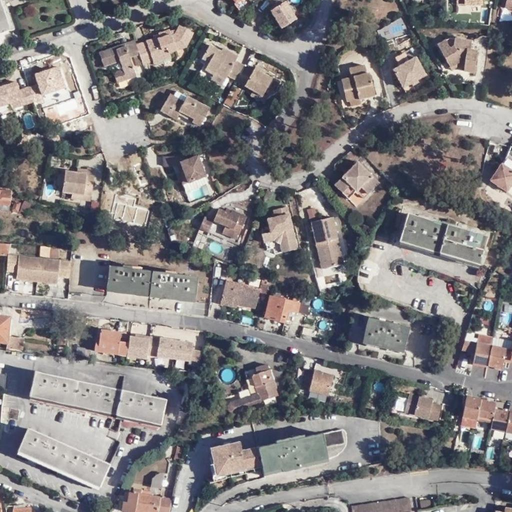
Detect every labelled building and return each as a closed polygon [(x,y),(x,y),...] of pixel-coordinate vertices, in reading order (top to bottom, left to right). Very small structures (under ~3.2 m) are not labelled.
[(288,0),(277,7),(290,26),(301,18),(288,0)] [(0,4),(0,32),(8,30),(0,4)] [(155,37),(137,43),(143,61),(152,59),(154,61),(171,55),(170,51),(185,45),(193,31),(180,24),(178,29),(171,31),(170,29),(159,32),(161,37),(156,39),(155,37)] [(450,36),(438,42),(451,64),(462,58),(465,59),(465,69),(475,70),(478,49),(471,48),(472,38),(450,36)] [(247,63),(247,62),(239,57),(240,55),(229,49),(231,46),(214,38),(205,54),(212,58),(208,66),(216,71),(228,76),(230,72),(239,77),(247,63)] [(143,61),(137,43),(136,40),(100,51),(105,66),(120,61),(122,69),(113,72),(117,82),(137,75),(131,58),(135,57),(137,65),(144,63),(143,61)] [(418,80),(426,76),(411,49),(396,58),(401,67),(394,71),(404,88),(412,84),(418,80)] [(361,95),(362,97),(377,93),(369,62),(351,67),(353,76),(344,78),(349,98),(353,97),(361,95)] [(247,63),(239,77),(239,78),(254,86),(265,92),(276,75),(260,67),(257,69),(247,63)] [(225,81),(228,76),(216,71),(213,76),(225,81)] [(35,103),(30,88),(21,91),(18,83),(0,88),(0,107),(11,104),(13,110),(35,103)] [(265,92),(254,86),(252,91),(263,96),(265,92)] [(186,97),(171,89),(161,107),(178,115),(181,109),(196,117),(194,120),(202,124),(204,121),(213,104),(189,92),(186,97)] [(363,102),(362,97),(361,95),(353,97),(355,104),(363,102)] [(166,155),(166,164),(183,164),(185,170),(181,171),(184,183),(207,175),(200,155),(187,159),(185,155),(166,155)] [(506,193),(511,183),(511,168),(499,161),(486,181),(506,193)] [(378,181),(356,162),(334,185),(349,198),(360,186),(368,192),(378,181)] [(87,171),(77,169),(65,168),(62,188),(63,189),(71,190),(93,194),(97,167),(88,165),(87,171)] [(93,194),(71,190),(70,195),(92,199),(93,194)] [(0,207),(1,205),(8,206),(9,192),(0,192),(0,207)] [(89,212),(98,214),(100,204),(91,202),(89,212)] [(297,246),(287,204),(273,207),(274,214),(266,216),(269,230),(261,232),(263,240),(265,239),(266,247),(271,246),(273,247),(274,251),(297,246)] [(200,230),(210,233),(214,222),(241,233),(247,217),(227,208),(225,212),(218,209),(214,221),(205,218),(200,230)] [(332,215),(311,219),(322,266),(343,261),(332,215)] [(412,217),(404,243),(485,267),(491,240),(412,217)] [(16,256),(5,255),(4,270),(14,271),(13,279),(55,284),(56,276),(67,277),(68,262),(57,261),(57,260),(16,256)] [(109,268),(106,293),(193,304),(195,280),(109,268)] [(262,297),(265,298),(267,290),(273,291),(274,285),(275,281),(263,278),(259,293),(258,297),(262,297)] [(226,282),(219,304),(237,310),(238,305),(255,310),(258,297),(259,293),(226,282)] [(270,297),(264,320),(284,324),(287,312),(297,314),(298,305),(299,304),(296,304),(290,302),(278,300),(271,298),(270,297)] [(307,307),(298,305),(297,314),(305,316),(307,307)] [(50,332),(63,333),(64,321),(64,316),(64,314),(51,313),(50,332)] [(287,322),(297,324),(299,316),(288,314),(287,322)] [(8,318),(0,317),(0,345),(5,346),(4,349),(20,351),(22,339),(5,338),(8,318)] [(368,320),(362,344),(401,353),(407,330),(368,320)] [(334,332),(328,349),(331,350),(342,326),(336,324),(334,332)] [(475,341),(488,343),(490,335),(476,332),(475,341)] [(95,340),(93,354),(125,357),(127,344),(119,343),(119,335),(99,333),(98,340),(95,340)] [(129,335),(127,344),(125,357),(146,360),(149,337),(129,335)] [(488,343),(485,364),(499,367),(500,360),(501,356),(503,347),(503,346),(505,338),(490,335),(488,343)] [(471,361),(485,364),(488,343),(475,341),(471,361)] [(510,347),(503,346),(503,347),(501,356),(508,358),(510,347)] [(254,392),(256,399),(273,397),(268,365),(255,367),(256,373),(251,373),(254,392)] [(470,373),(482,376),(483,369),(472,366),(470,373)] [(309,391),(328,396),(333,376),(307,369),(303,384),(310,386),(309,391)] [(162,426),(167,402),(35,375),(31,401),(162,426)] [(256,403),(256,399),(254,392),(221,397),(217,399),(218,403),(222,407),(226,408),(256,403)] [(433,400),(408,394),(404,412),(438,421),(441,406),(432,403),(433,400)] [(479,398),(465,395),(461,415),(460,423),(474,427),(475,418),(479,398)] [(494,401),(479,398),(475,418),(490,421),(492,407),(494,401)] [(508,409),(492,407),(490,421),(489,427),(496,428),(494,435),(502,436),(504,430),(508,409)] [(19,457),(60,473),(103,491),(113,466),(58,444),(28,432),(19,457)] [(343,432),(261,448),(269,474),(284,471),(285,474),(303,470),(302,467),(311,465),(307,450),(324,448),(327,462),(330,461),(328,449),(346,445),(343,432)] [(217,475),(261,467),(258,448),(242,451),(240,444),(212,449),(217,475)] [(261,448),(258,448),(261,467),(261,471),(264,470),(265,475),(269,474),(261,448)] [(311,465),(327,462),(324,448),(307,450),(311,465)] [(128,502),(127,511),(132,511),(135,511),(137,510),(144,511),(169,511),(172,500),(140,494),(141,490),(130,487),(128,502)] [(407,497),(348,506),(349,511),(403,511),(409,511),(407,497)] [(429,498),(418,501),(421,509),(430,508),(430,504),(429,498)]
